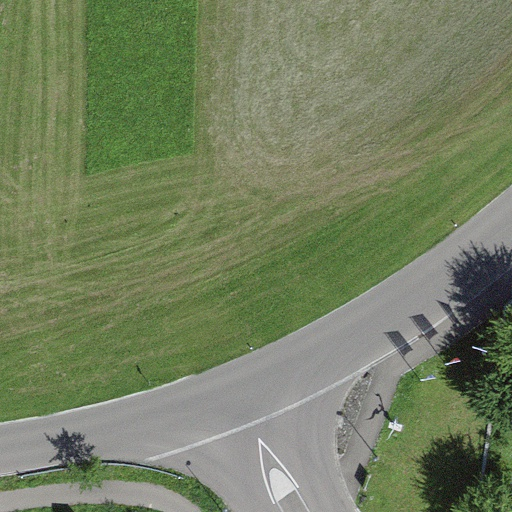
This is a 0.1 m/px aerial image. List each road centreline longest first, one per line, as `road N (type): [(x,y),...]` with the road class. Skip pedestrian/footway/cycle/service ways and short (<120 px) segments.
road 1 (tertiary): [(511,228),(460,272),(353,339),(240,392)]
road 2 (tertiary): [(240,392),(123,430),(0,453)]
road 3 (residential): [(240,392),(295,511)]
